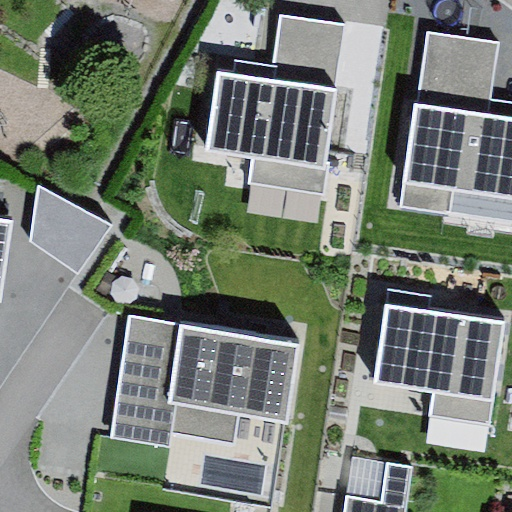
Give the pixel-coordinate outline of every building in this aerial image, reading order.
[(282,18),(273,81),(339,91),(349,28),(282,18)] [(427,32),(416,105),(491,117),(502,44),(427,32)] [(273,81),(217,73),(206,151),(253,158),(250,184),(323,195),(339,91),(273,81)] [(511,119),(491,117),(416,105),(400,208),(451,216),(455,192),(511,200),(511,119)] [(114,227),(38,186),(31,244),(80,276),(114,227)] [(14,222),(0,219),(0,303),(2,304),(14,222)] [(504,327),(386,308),(374,386),(435,395),(431,415),(489,424),(504,327)] [(165,436),(183,329),(131,320),(110,439),(162,448),(165,436)] [(301,349),(183,329),(165,436),(233,447),(238,418),(288,426),(301,349)] [(349,500),(347,511),(408,511),(416,467),(390,463),(382,505),(349,500)]
